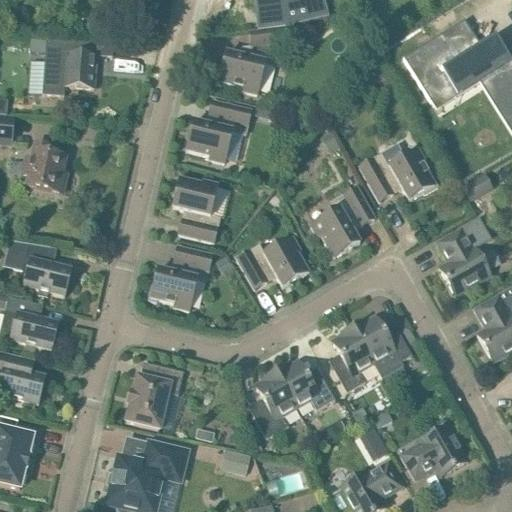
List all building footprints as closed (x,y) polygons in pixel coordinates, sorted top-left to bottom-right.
[(254,0),(256,12),(280,9),(285,30),(328,19),(323,0),(298,0),(280,2),(279,0),(254,0)] [(405,62),(404,63),(408,69),(427,100),(428,99),(425,95),(448,81),(451,85),(456,94),(484,77),(510,119),(511,117),(511,59),(505,64),(493,43),(495,42),(493,40),(478,49),(465,29),(407,65),(405,62)] [(243,51),(241,60),(226,57),(223,73),(220,72),(217,88),(225,90),(226,88),(243,92),(242,95),(257,99),(265,67),(274,69),(276,60),(280,48),(285,47),(283,31),(250,35),(252,50),(243,51)] [(31,43),(30,55),(46,56),(47,44),(31,43)] [(29,65),(27,97),(64,100),(65,90),(95,93),(97,59),(93,59),(94,47),(57,45),(47,44),(46,56),(45,65),(45,66),(29,65)] [(386,68),(376,74),(385,89),(395,84),(386,68)] [(408,69),(394,77),(414,111),(428,102),(408,71),(408,69)] [(321,102),(336,106),(339,94),(324,90),(321,102)] [(252,114),(212,105),(209,120),(210,121),(208,129),(193,125),(186,155),(210,161),(209,164),(224,168),(232,135),(246,139),(252,114)] [(257,109),(254,121),(278,127),(280,115),(257,109)] [(0,148),(13,150),(15,119),(0,118),(0,148)] [(339,152),(330,136),(319,142),(328,158),(339,152)] [(53,159),(55,152),(35,148),(32,163),(26,162),(23,178),(29,179),(27,189),(63,197),(67,179),(62,177),(66,162),(53,159)] [(374,163),(359,171),(379,206),(394,198),(393,196),(401,192),(409,205),(423,197),(424,199),(438,190),(434,183),(432,184),(423,169),(426,167),(418,153),(405,161),(398,149),(383,158),(374,163)] [(461,190),(469,205),(493,192),(485,177),(461,190)] [(218,188),(203,184),(202,188),(180,182),(173,212),(186,215),(184,224),(183,223),(179,238),(214,247),(220,222),(211,220),(218,188)] [(375,222),(357,191),(344,200),(331,207),(336,215),(310,229),(318,243),(321,241),(333,262),(360,247),(353,234),(361,229),(361,230),(375,222)] [(461,233),(436,247),(447,267),(439,272),(455,300),(491,280),(474,251),(490,242),(479,223),(461,233)] [(282,292),(309,276),(298,256),(301,255),(293,241),(264,258),(259,250),(250,255),(237,262),(255,294),(268,286),(267,284),(275,280),(282,292)] [(51,251),(9,244),(4,268),(16,271),(28,274),(24,290),(65,300),(72,273),(47,267),(51,251)] [(206,285),(213,259),(178,250),(174,267),(176,267),(173,276),(158,272),(155,289),(152,288),(149,304),(157,306),(158,304),(175,308),(174,311),(189,315),(197,283),(206,285)] [(215,265),(222,277),(232,271),(225,259),(215,265)] [(511,291),(499,299),(474,314),(485,333),(477,338),(493,367),(511,355),(511,291)] [(38,308),(8,300),(0,334),(0,341),(52,354),(58,327),(34,321),(38,308)] [(375,320),(353,333),(374,368),(381,382),(403,370),(400,366),(412,359),(399,336),(388,342),(375,320)] [(344,368),(333,374),(347,397),(366,386),(360,376),(374,368),(353,333),(331,345),(344,368)] [(28,362),(0,355),(0,381),(1,382),(0,385),(0,399),(38,408),(45,381),(27,377),(25,373),(28,362)] [(298,364),(276,377),(297,413),(298,412),(311,405),(316,414),(335,404),(322,380),(311,387),(298,364)] [(140,381),(137,381),(133,397),(130,396),(127,408),(131,409),(127,425),(159,433),(168,397),(178,400),(184,376),(144,367),(140,381)] [(297,413),(276,377),(255,389),(267,412),(253,420),(267,443),(289,430),(283,421),(284,420),(296,413),(297,413)] [(362,412),(351,418),(357,429),(368,423),(362,412)] [(392,424),(386,413),(371,422),(377,433),(392,424)] [(31,441),(14,437),(17,424),(0,420),(0,487),(20,492),(31,441)] [(379,441),(370,426),(356,433),(365,449),(379,441)] [(448,429),(419,446),(420,448),(400,459),(415,484),(435,473),(440,481),(468,465),(448,429)] [(197,432),(195,442),(211,446),(214,436),(197,432)] [(250,441),(253,456),(262,454),(259,439),(250,441)] [(155,511),(163,481),(180,485),(187,456),(149,446),(144,466),(118,460),(106,507),(116,510),(115,511),(155,511)] [(250,459),(225,453),(219,473),(246,479),(250,459)] [(340,493),(326,501),(332,511),(386,511),(388,511),(383,503),(403,491),(388,466),(369,477),(368,476),(339,492),(340,493)] [(271,495),(307,485),(303,470),(267,480),(271,495)]
